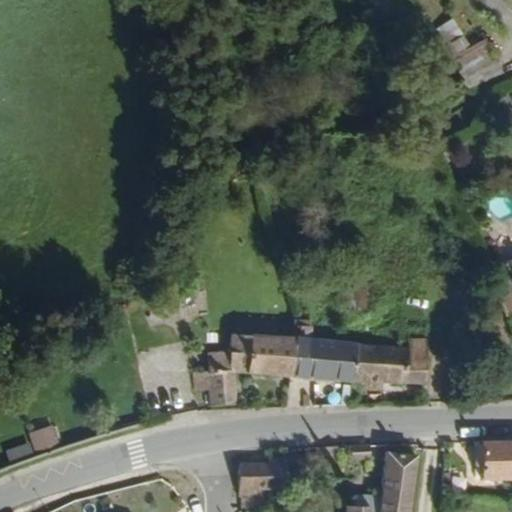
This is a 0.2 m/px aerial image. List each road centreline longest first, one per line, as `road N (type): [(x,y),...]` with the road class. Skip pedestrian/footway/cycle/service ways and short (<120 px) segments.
road 1 (secondary): [(511,418),(205,440)]
road 2 (secondary): [(205,440),(0,501)]
